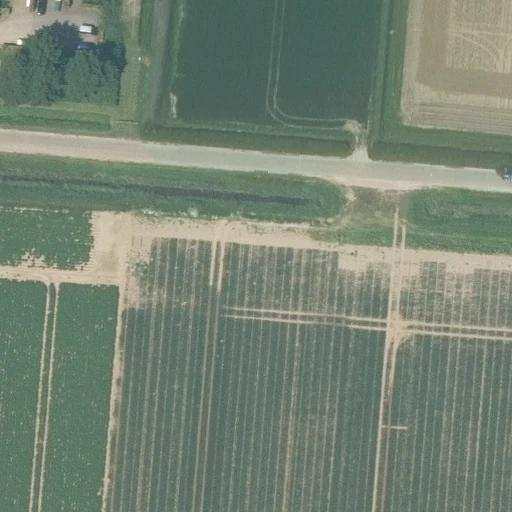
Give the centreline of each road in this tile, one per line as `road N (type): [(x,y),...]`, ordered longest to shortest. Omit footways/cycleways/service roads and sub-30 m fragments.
road 1 (unclassified): [(0,142),(511,183)]
road 2 (track): [(133,0),(122,152)]
